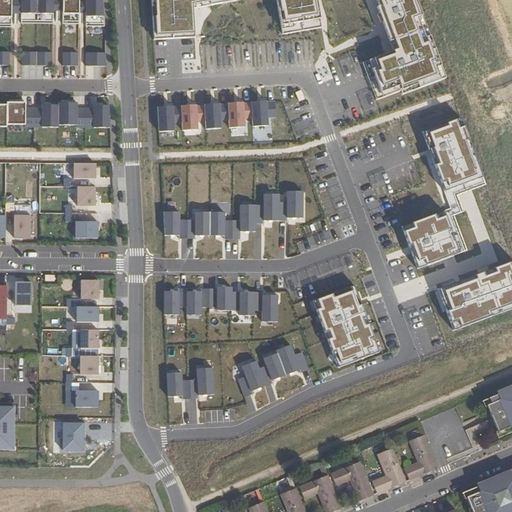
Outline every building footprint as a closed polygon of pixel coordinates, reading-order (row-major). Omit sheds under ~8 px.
[(79,3),(78,0),(62,0),(62,1),(53,1),(52,0),(0,0),(0,25),(10,26),(11,14),(21,14),(21,23),(52,23),(53,12),(62,12),(62,23),(79,23),(79,14),(85,14),(85,25),(103,26),(102,0),(85,0),(85,3),(79,3)] [(150,0),(153,39),(194,38),(193,9),(243,0),(275,0),(282,35),(321,28),(316,0),(150,0)] [(445,79),(415,0),(376,0),(379,6),(377,7),(394,51),(363,63),(377,100),(402,91),(403,95),(445,79)] [(9,53),(0,52),(0,66),(9,66),(9,53)] [(51,53),(22,53),(22,66),(51,67),(51,53)] [(77,53),(62,53),(62,67),(77,67),(77,53)] [(85,67),(106,67),(105,53),(85,53),(85,67)] [(303,100),(299,92),(295,94),(298,102),(303,100)] [(275,118),(274,103),(266,103),(266,102),(251,103),(251,104),(252,119),(252,127),(267,127),(267,118),(275,118)] [(25,109),(25,103),(6,103),(6,105),(6,126),(25,126),(25,128),(33,128),(33,109),(25,109)] [(76,129),(110,129),(108,106),(93,106),(93,110),(77,110),(77,104),(58,103),(58,106),(58,126),(76,126),(76,129)] [(252,119),(251,104),(243,104),(243,103),(227,104),(227,105),(228,121),(229,129),(244,128),(244,120),(252,119)] [(228,121),(227,105),(219,106),(219,105),(204,106),(204,107),(205,122),(205,130),(220,129),(220,121),(228,121)] [(58,126),(58,106),(42,106),(42,109),(33,109),(33,128),(58,128),(58,126)] [(205,122),(204,107),(196,107),(196,106),(180,107),(180,108),(181,123),(182,131),(197,131),(197,122),(205,122)] [(181,123),(180,108),(172,108),(172,107),(157,108),(158,133),(174,132),(173,124),(181,123)] [(417,269),(466,251),(453,216),(463,212),(457,196),(485,185),(460,118),(421,133),(450,209),(401,227),(417,269)] [(73,179),(95,179),(95,164),(73,164),(73,179)] [(77,206),(95,206),(95,188),(77,188),(77,206)] [(302,219),(302,192),(286,192),(287,219),(302,219)] [(278,222),(278,195),(263,195),(263,222),(278,222)] [(287,222),(286,203),(278,203),(278,222),(287,222)] [(28,214),(29,207),(20,206),(19,214),(28,214)] [(255,233),(255,206),(239,206),(239,221),(240,233),(255,233)] [(263,225),(263,206),(255,206),(255,225),(263,225)] [(164,237),(178,237),(179,213),(163,213),(164,237)] [(195,237),(209,237),(209,213),(194,213),(194,221),(195,237)] [(209,237),(223,237),(224,221),(224,213),(209,213),(209,237)] [(13,239),(30,239),(30,217),(13,217),(13,239)] [(178,240),(186,240),(187,221),(179,221),(178,237),(178,240)] [(187,240),(195,240),(195,237),(194,221),(187,221),(187,240)] [(232,240),(232,221),(224,221),(223,240),(232,240)] [(240,233),(239,221),(232,221),(232,240),(240,240),(240,233)] [(75,239),(97,239),(97,222),(75,223),(75,239)] [(453,331),(511,308),(511,262),(437,290),(453,331)] [(81,281),(81,300),(98,300),(98,281),(81,281)] [(15,284),(15,306),(31,306),(32,284),(15,284)] [(354,286),(312,302),(338,368),(379,352),(354,286)] [(231,288),(216,288),(216,311),(231,311),(231,288)] [(186,290),(178,290),(178,292),(178,309),(186,308),(186,293),(186,290)] [(209,290),(200,290),(201,309),(208,309),(209,290)] [(178,292),(164,292),(164,317),(178,316),(178,292)] [(200,293),(186,292),(186,293),(186,316),(201,316),(200,293)] [(231,311),(239,312),(239,293),(231,293),(231,311)] [(239,293),(239,316),(253,316),(254,293),(239,293)] [(262,293),(254,293),(254,312),(261,312),(262,293)] [(277,296),(262,296),(261,323),(277,323),(277,296)] [(98,308),(77,308),(77,323),(98,323),(98,308)] [(80,357),(98,357),(98,331),(80,331),(72,331),(72,349),(66,349),(66,357),(80,358),(80,357)] [(290,346),(275,351),(285,376),(298,371),(290,346)] [(301,353),(294,356),(300,374),(308,371),(301,353)] [(276,354),(263,359),(272,381),(285,376),(276,354)] [(80,376),(98,376),(98,357),(80,357),(80,376)] [(255,362),(241,367),(251,392),(265,387),(255,362)] [(266,367),(258,369),(265,387),(273,384),(266,367)] [(212,368),(196,369),(198,396),(213,395),(212,368)] [(181,396),(181,373),(166,374),(167,397),(181,396)] [(244,398),(252,395),(245,378),(237,380),(244,398)] [(197,380),(181,381),(182,399),(198,399),(197,380)] [(78,384),(72,384),(72,392),(66,392),(66,408),(76,408),(76,391),(78,391),(78,384)] [(485,403),(498,433),(502,432),(504,436),(511,432),(511,387),(488,398),(489,402),(485,403)] [(76,408),(98,408),(98,391),(78,391),(76,391),(76,408)] [(0,451),(14,452),(14,409),(0,408),(0,451)] [(63,451),(83,451),(83,424),(63,424),(63,451)] [(418,463),(404,468),(409,480),(438,469),(424,435),(412,440),(421,461),(418,463)] [(412,440),(409,441),(418,463),(421,461),(412,440)] [(386,476),(372,482),(377,494),(405,482),(392,449),(380,453),(389,475),(386,476)] [(380,453),(377,455),(386,476),(389,475),(380,453)] [(360,462),(334,473),(339,485),(350,480),(353,479),(362,500),(373,495),(360,462)] [(511,511),(511,472),(468,491),(470,495),(466,497),(472,511),(511,511)] [(328,475),(302,486),(307,498),(318,494),(320,492),(328,511),(333,511),(341,509),(328,475)] [(353,479),(350,480),(359,501),(362,500),(353,479)] [(305,511),(295,489),(283,494),(291,511),(305,511)] [(328,511),(320,492),(318,494),(325,511),(328,511)] [(291,511),(283,494),(281,495),(287,511),(291,511)] [(267,511),(263,502),(252,507),(253,511),(267,511)]
